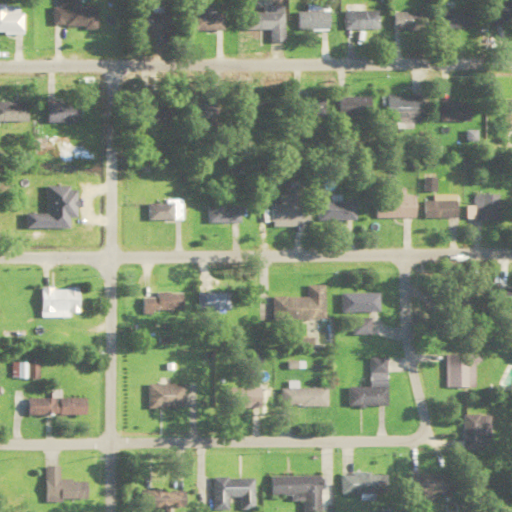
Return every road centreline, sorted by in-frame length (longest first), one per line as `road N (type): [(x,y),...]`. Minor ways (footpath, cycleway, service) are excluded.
road 1 (residential): [(0,253),(511,249)]
road 2 (residential): [(511,60),(0,59)]
road 3 (residential): [(109,511),(110,61)]
road 4 (residential): [(21,440),(404,432)]
road 5 (residential): [(404,432),(418,416),(399,307),(400,249)]
